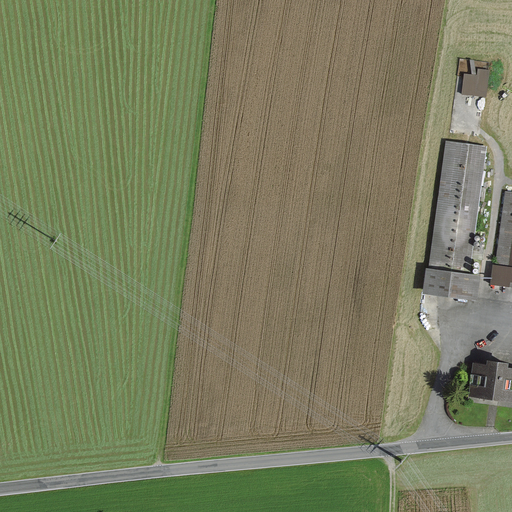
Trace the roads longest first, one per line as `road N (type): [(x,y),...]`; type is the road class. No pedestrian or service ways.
road 1 (unclassified): [(511,437),(0,490)]
road 2 (unknown): [(431,445),(436,388),(455,342),(474,316),(511,313)]
